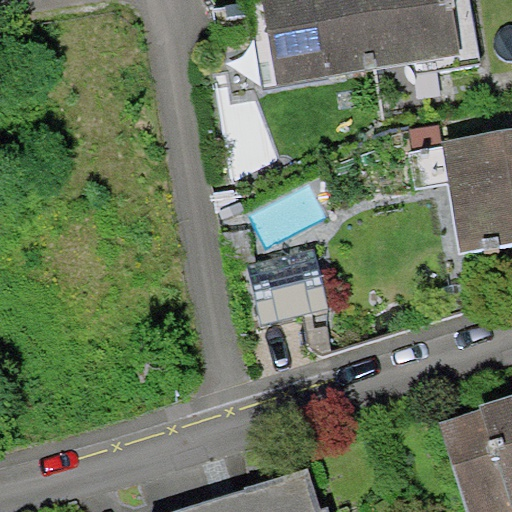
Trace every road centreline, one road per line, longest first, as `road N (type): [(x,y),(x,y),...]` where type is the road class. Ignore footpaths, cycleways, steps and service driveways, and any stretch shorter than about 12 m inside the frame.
road 1 (residential): [(162,0),(234,423)]
road 2 (residential): [(234,423),(511,337)]
road 3 (residential): [(0,498),(234,423)]
